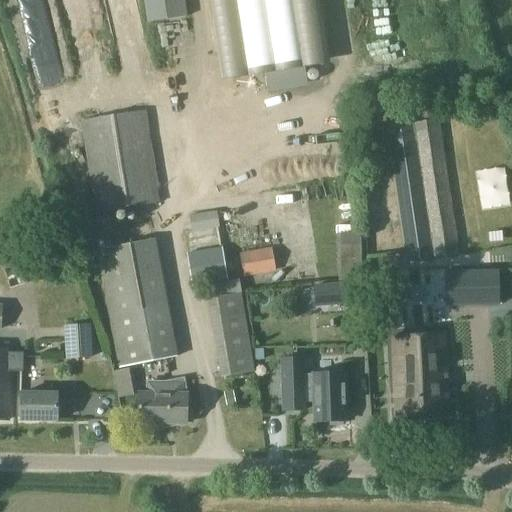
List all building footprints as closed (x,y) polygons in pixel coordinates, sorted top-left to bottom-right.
[(185,0),(143,0),(148,23),(188,17),(185,0)] [(320,0),(210,0),(223,79),(330,62),(320,0)] [(304,67),(266,73),(269,89),(307,83),(304,67)] [(144,111),(82,121),(97,213),(159,203),(144,111)] [(439,121),(387,128),(406,253),(406,254),(433,250),(434,261),(459,257),(439,121)] [(98,252),(99,257),(120,368),(175,358),(154,241),(98,252)] [(362,245),(337,246),(339,282),(363,281),(362,245)] [(276,271),(273,257),(272,247),(239,253),(243,277),(276,271)] [(193,287),(227,281),(222,250),(188,256),(193,287)] [(49,276),(42,257),(42,256),(4,269),(11,289),(49,276)] [(499,271),(445,272),(446,306),(499,305),(499,271)] [(362,283),(327,285),(329,305),(363,303),(362,283)] [(241,294),(209,300),(222,378),(254,372),(241,294)] [(64,326),(66,359),(93,358),(91,324),(64,326)] [(443,334),(394,337),(398,414),(448,412),(443,334)] [(0,420),(8,421),(8,419),(8,372),(23,372),(24,353),(8,352),(9,349),(0,349),(0,420)] [(255,350),(256,360),(264,360),(264,349),(255,350)] [(304,359),(282,359),(283,411),(305,411),(305,403),(315,402),(314,388),(305,389),(304,375),(304,359)] [(343,425),(342,421),(346,421),(345,393),(344,373),(314,374),(304,375),(305,389),(314,388),(315,402),(315,422),(330,422),(330,426),(343,425)] [(169,384),(148,383),(148,394),(139,394),(139,422),(170,423),(171,425),(182,423),(186,423),(191,422),(186,398),(186,395),(183,380),(169,383),(169,384)] [(234,391),(224,392),(227,406),(236,404),(234,391)] [(21,393),(21,421),(57,421),(57,394),(21,393)]
